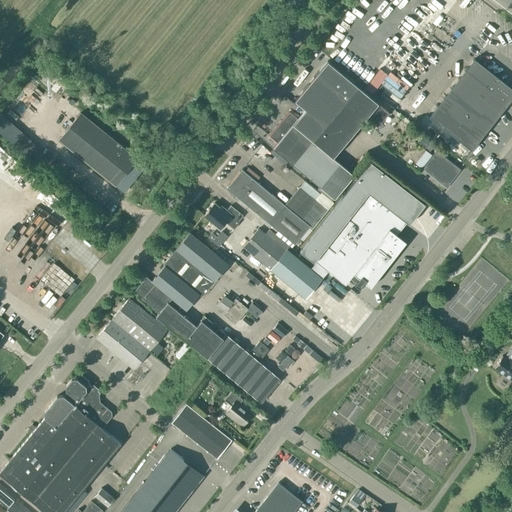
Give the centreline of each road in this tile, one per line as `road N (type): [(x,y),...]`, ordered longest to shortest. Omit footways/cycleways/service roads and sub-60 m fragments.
road 1 (tertiary): [(60,339),(328,0)]
road 2 (secondary): [(282,425),(364,343),(511,156)]
road 3 (residential): [(409,511),(282,425)]
road 4 (unclassified): [(163,424),(60,339)]
